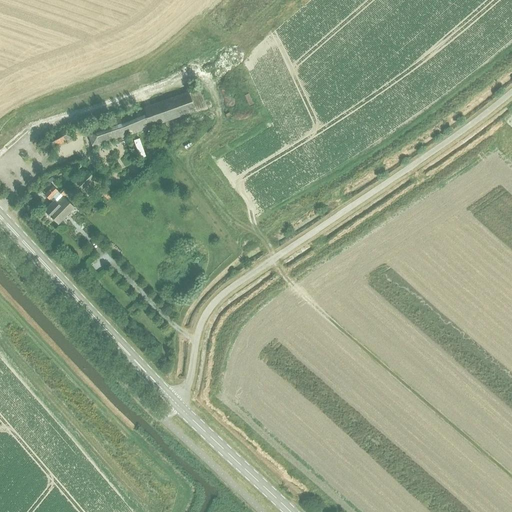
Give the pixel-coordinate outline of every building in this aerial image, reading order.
[(93,148),(206,107),(198,87),(86,128),(93,148)] [(50,149),(72,138),(67,128),(45,139),(50,149)] [(140,140),(134,142),(140,160),(146,158),(140,140)] [(89,196),(101,184),(87,170),(75,182),(89,196)] [(58,224),(74,207),(64,197),(68,192),(63,188),(59,193),(53,186),(45,195),(53,202),(44,211),(58,224)]
